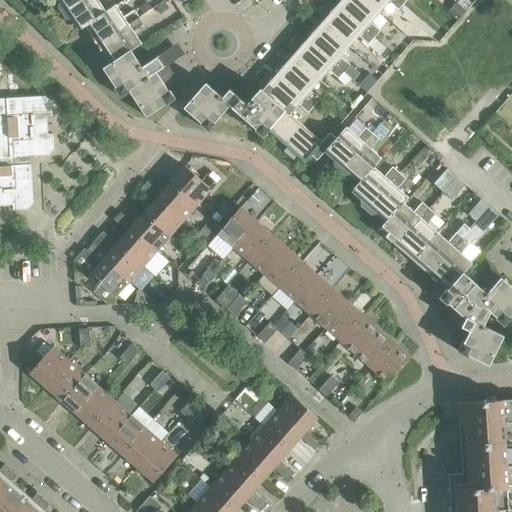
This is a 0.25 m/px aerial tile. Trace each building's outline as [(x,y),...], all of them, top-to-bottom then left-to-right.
[(59,0),(58,8),(62,13),(81,0),(59,0)] [(81,29),(85,27),(85,26),(106,12),(105,12),(98,0),(81,0),(62,13),(66,19),(75,21),(81,29)] [(365,0),(341,0),(337,5),(374,38),(380,31),(370,23),(379,13),(365,0)] [(399,0),(365,0),(379,13),(389,2),(398,11),(404,4),(399,0)] [(147,2),(138,8),(142,15),(151,8),(147,2)] [(163,2),(155,7),(159,14),(168,9),(163,2)] [(456,3),(449,11),(458,19),(465,11),(456,3)] [(85,26),(85,27),(98,45),(139,18),(134,10),(123,17),(115,5),(105,12),(106,12),(85,26)] [(337,5),(322,23),(349,47),(358,37),(368,45),(374,38),(337,5)] [(98,45),(110,64),(131,51),(142,44),(133,32),(144,25),(139,18),(98,45)] [(322,23),(307,40),(344,72),(350,66),(340,57),(349,47),(322,23)] [(374,38),(368,45),(380,55),(386,48),(374,38)] [(307,40),(292,57),(319,81),(328,71),(338,79),(344,72),(307,40)] [(110,64),(103,69),(121,96),(128,91),(146,118),(173,99),(168,90),(175,85),(156,57),(142,67),(131,51),(110,64)] [(292,57),(277,74),(314,106),(320,100),(310,91),(319,81),(292,57)] [(350,66),(344,72),(351,79),(353,81),(359,74),(350,66)] [(344,72),(338,79),(345,85),(351,79),(344,72)] [(277,74),(262,91),(261,91),(284,111),(289,116),(289,115),(298,105),(308,113),(314,106),(277,74)] [(268,129),(284,111),(261,91),(262,91),(260,89),(250,100),(240,89),(234,94),(229,89),(222,98),(205,83),(184,108),(208,130),(225,110),(244,127),(248,123),(257,130),(258,129),(258,128),(261,125),(265,125),(268,128),(267,128),(268,129)] [(360,95),(350,107),(352,109),(363,98),(360,95)] [(51,116),(50,101),(45,96),(0,99),(0,206),(12,205),(13,210),(28,209),(33,204),(29,156),(48,155),(53,150),(52,134),(47,135),(46,117),(51,116)] [(327,149),(335,139),(329,133),(321,142),(289,115),(289,116),(284,111),(268,129),(277,137),(278,144),(285,144),(287,146),(288,153),(295,153),(300,158),(294,165),(301,171),(308,163),(305,160),(321,143),(327,149)] [(334,166),(339,171),(372,134),(365,128),(357,137),(346,127),(335,139),(327,149),(326,150),(334,156),(334,166)] [(358,183),(361,180),(361,181),(373,167),(373,168),(381,159),(370,149),(379,140),(372,134),(339,171),(344,175),(354,174),(360,180),(358,183)] [(171,182),(197,205),(216,183),(215,183),(208,176),(207,176),(202,182),(185,167),(171,182)] [(361,206),(366,210),(399,173),(392,167),(383,177),(373,168),(373,167),(361,181),(361,180),(358,183),(353,189),(360,196),(361,206)] [(212,172),(208,176),(215,183),(219,178),(212,172)] [(384,222),(385,223),(387,220),(388,220),(403,203),(403,204),(408,198),(397,189),(405,179),(399,173),(366,210),(371,215),(381,214),(387,219),(384,222)] [(140,189),(147,196),(154,188),(147,182),(140,189)] [(157,198),(183,221),(197,205),(171,182),(161,194),(157,198)] [(144,213),(170,236),(183,221),(157,198),(161,194),(154,188),(147,196),(154,202),(144,213)] [(255,193),(249,199),(257,205),(262,199),(255,193)] [(378,230),(396,246),(428,209),(421,203),(413,212),(403,204),(403,203),(388,220),(387,220),(385,223),(378,230)] [(217,234),(233,248),(256,222),(240,208),(217,234)] [(396,246),(413,261),(437,233),(427,224),(435,215),(428,209),(396,246)] [(113,220),(120,226),(127,219),(120,212),(113,220)] [(130,228),(156,251),(170,236),(144,213),(134,224),(130,228)] [(127,232),(117,244),(143,267),(156,251),(130,228),(134,224),(127,219),(120,226),(127,232)] [(233,248),(248,261),(271,235),(256,222),(233,248)] [(464,224),(456,233),(462,239),(471,230),(464,224)] [(205,225),(198,233),(204,239),(212,230),(205,225)] [(413,261),(430,276),(462,239),(456,233),(447,242),(437,233),(413,261)] [(248,261),(264,275),(287,248),(271,235),(248,261)] [(430,276),(447,291),(463,273),(464,273),(472,264),(461,254),(469,245),(462,239),(430,276)] [(86,251),(93,257),(100,249),(93,243),(86,251)] [(117,244),(107,255),(103,259),(129,282),(143,267),(117,244)] [(264,275),(279,288),(302,262),(287,248),(264,275)] [(100,249),(93,257),(100,263),(89,275),(115,298),(129,282),(103,259),(107,255),(100,249)] [(213,260),(207,267),(212,271),(218,264),(213,260)] [(279,288),(294,302),(317,275),(302,262),(279,288)] [(208,269),(201,276),(209,283),(216,276),(208,269)] [(447,291),(441,297),(465,318),(460,327),(469,332),(464,342),(462,342),(458,352),(468,357),(468,355),(489,366),(504,336),(483,326),(490,312),(503,324),(511,314),(511,287),(501,278),(487,294),(464,273),(463,273),(447,291)] [(294,302),(310,315),(333,289),(317,275),(294,302)] [(209,283),(201,276),(195,283),(203,290),(209,283)] [(310,315),(325,328),(348,302),(333,289),(310,315)] [(145,295),(139,305),(156,304),(145,295)] [(238,296),(232,303),(240,310),(246,303),(238,296)] [(81,298),(75,299),(76,306),(85,306),(85,302),(81,298)] [(325,328),(340,342),(363,316),(348,302),(325,328)] [(240,310),(232,303),(226,310),(234,317),(240,310)] [(276,315),(269,323),(277,329),(288,339),(297,329),(282,316),(280,318),(276,315)] [(340,342),(356,355),(379,329),(363,316),(340,342)] [(269,323),(263,330),(271,337),(277,329),(269,323)] [(78,330),(79,339),(89,338),(89,329),(78,330)] [(356,355),(371,369),(394,343),(379,329),(356,355)] [(271,337),(263,330),(257,337),(265,344),(271,337)] [(89,338),(79,339),(80,348),(90,348),(89,338)] [(394,343),(371,369),(387,383),(410,357),(394,343)] [(131,344),(125,351),(132,358),(139,351),(131,344)] [(29,373),(45,387),(68,361),(52,347),(29,373)] [(300,349),(294,356),(301,363),(308,356),(300,349)] [(132,358),(125,351),(118,358),(126,365),(132,358)] [(301,363),(294,356),(287,363),(295,370),(301,363)] [(45,387),(61,401),(84,374),(68,361),(45,387)] [(161,371),(155,378),(163,385),(169,378),(161,371)] [(61,401),(76,414),(99,388),(84,374),(61,401)] [(330,376),(324,383),(332,390),(338,383),(330,376)] [(163,385),(155,378),(149,385),(157,392),(163,385)] [(332,390),(324,383),(318,390),(326,397),(332,390)] [(76,414),(91,428),(114,401),(99,388),(76,414)] [(291,395),(277,411),(303,434),(300,438),(306,444),(313,436),(306,430),(317,418),(291,395)] [(192,398),(186,405),(194,412),(200,405),(192,398)] [(449,511),(508,511),(507,489),(511,488),(511,399),(457,403),(461,473),(448,474),(449,511)] [(91,428),(107,441),(130,415),(114,401),(91,428)] [(194,412),(186,405),(180,412),(187,419),(194,412)] [(348,416),(354,422),(362,413),(356,407),(348,416)] [(277,411),(263,426),(290,449),(300,438),(303,434),(277,411)] [(107,441),(122,455),(145,428),(130,415),(107,441)] [(263,426),(250,442),(276,465),(273,469),(279,474),(286,467),(280,461),(290,449),(263,426)] [(122,455),(137,468),(160,442),(145,428),(122,455)] [(320,442),(313,436),(306,444),(313,450),(320,442)] [(160,442),(137,468),(153,482),(176,456),(160,442)] [(250,442),(237,457),(263,480),(273,469),(276,465),(250,442)] [(237,457),(223,472),(249,495),(246,499),(253,505),(259,497),(253,491),(263,480),(237,457)] [(0,511),(30,511),(42,499),(36,493),(28,503),(8,485),(16,476),(10,470),(4,465),(0,468),(0,511)] [(286,467),(279,474),(286,481),(293,473),(286,467)] [(223,472),(210,488),(236,511),(246,499),(249,495),(223,472)] [(203,474),(199,479),(201,480),(205,483),(209,479),(203,474)] [(187,495),(196,503),(206,511),(234,511),(236,511),(210,488),(205,483),(201,480),(187,495)] [(259,497),(253,505),(260,511),(266,504),(259,497)] [(42,499),(30,511),(41,511),(48,504),(42,499)] [(206,511),(196,503),(188,511),(206,511)]
